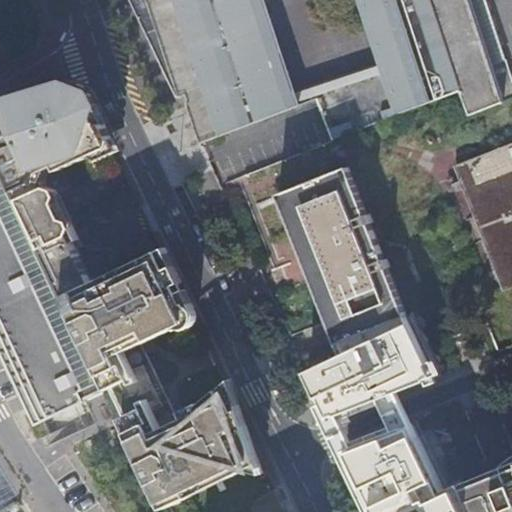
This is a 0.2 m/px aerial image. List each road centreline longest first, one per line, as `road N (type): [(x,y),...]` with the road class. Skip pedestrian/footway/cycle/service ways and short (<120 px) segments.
road 1 (residential): [(290,456),(137,158),(100,55)]
road 2 (residential): [(290,456),(511,364)]
